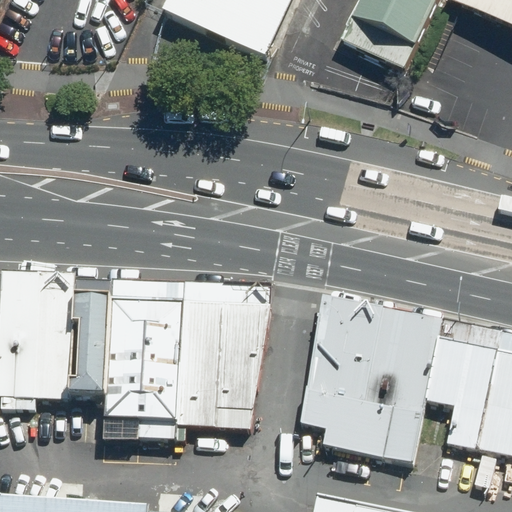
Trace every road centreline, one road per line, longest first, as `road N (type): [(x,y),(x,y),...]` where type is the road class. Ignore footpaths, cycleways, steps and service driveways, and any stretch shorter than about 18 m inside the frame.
road 1 (primary): [(0,139),(235,167),(511,229)]
road 2 (primary): [(511,298),(200,233),(0,216)]
